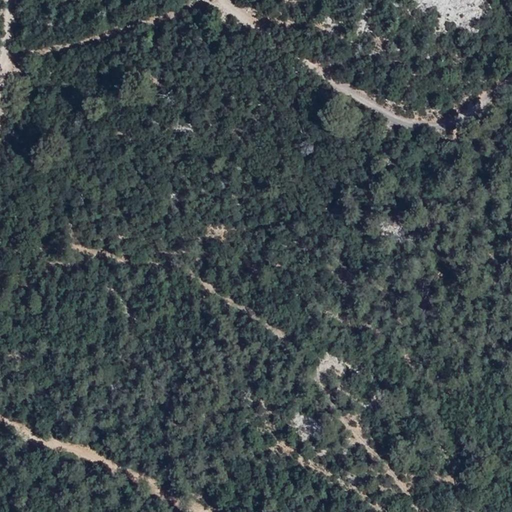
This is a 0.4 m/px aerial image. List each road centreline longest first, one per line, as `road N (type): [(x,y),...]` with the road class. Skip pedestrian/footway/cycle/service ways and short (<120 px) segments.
road 1 (track): [(234,0),(379,111),(426,122),(511,80)]
road 2 (track): [(201,511),(75,451),(22,435),(0,417)]
